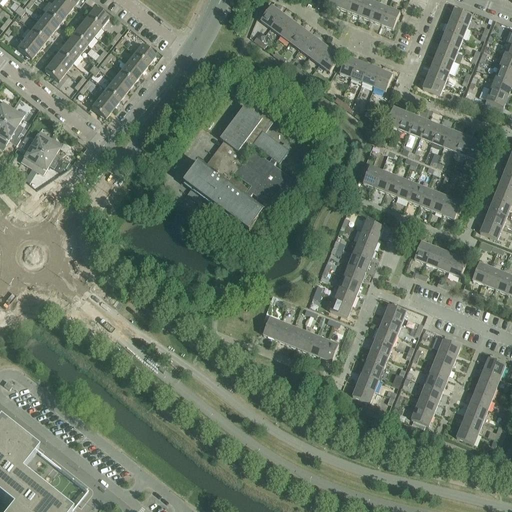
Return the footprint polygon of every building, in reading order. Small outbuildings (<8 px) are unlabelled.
[(74,9),(62,0),(58,0),(53,7),(67,18),(74,9)] [(62,0),(74,9),(81,0),(62,0)] [(326,0),(325,5),(336,10),(340,0),(326,0)] [(353,0),(340,0),(336,10),(348,15),(353,0)] [(366,2),(361,0),(353,0),(348,15),(359,19),(366,2)] [(377,6),(366,2),(359,19),(370,24),(377,6)] [(389,11),(377,6),(370,24),(382,28),(389,11)] [(67,18),(53,7),(46,16),(60,27),(67,18)] [(261,24),(271,31),(282,16),(272,9),(261,24)] [(95,10),(87,20),(101,31),(109,22),(95,10)] [(400,15),(389,11),(382,28),(393,33),(400,15)] [(455,12),(450,23),(468,30),(472,19),(455,12)] [(60,27),(46,16),(39,24),(53,36),(60,27)] [(292,24),(282,16),(271,31),(281,39),(292,24)] [(87,20),(80,28),(94,40),(101,31),(87,20)] [(450,23),(446,35),(463,42),(468,30),(450,23)] [(53,36),(39,24),(32,33),(46,45),(53,36)] [(302,31),(292,24),(281,39),(291,46),(302,31)] [(80,28),(73,37),(87,49),(94,40),(80,28)] [(312,38),(302,31),(291,46),(300,53),(312,38)] [(46,45),(32,33),(24,42),(38,54),(46,45)] [(446,35),(441,46),(459,53),(463,42),(446,35)] [(73,37),(66,46),(80,58),(87,49),(73,37)] [(321,46),(312,38),(300,53),(310,61),(321,46)] [(38,54),(24,42),(17,52),(31,63),(38,54)] [(66,46),(59,55),(73,66),(80,58),(66,46)] [(331,53),(321,46),(310,61),(320,68),(331,53)] [(441,46),(437,57),(454,64),(459,53),(441,46)] [(142,48),(134,57),(148,68),(156,59),(142,48)] [(341,60),(331,53),(320,68),(330,75),(341,60)] [(59,55),(52,64),(66,75),(73,66),(59,55)] [(148,68),(134,57),(127,66),(141,77),(148,68)] [(437,57),(432,69),(450,76),(454,64),(437,57)] [(511,61),(505,58),(500,70),(511,74),(511,61)] [(340,77),(352,82),(359,64),(347,59),(340,77)] [(66,75),(52,64),(44,73),(58,85),(66,75)] [(370,69),(359,64),(352,82),(363,86),(370,69)] [(141,77),(127,66),(120,75),(134,86),(141,77)] [(381,73),(370,69),(363,86),(374,91),(381,73)] [(432,69),(428,80),(445,87),(450,76),(432,69)] [(511,74),(500,70),(495,81),(511,87),(511,74)] [(393,78),(381,73),(374,91),(386,95),(393,78)] [(134,86),(120,75),(113,84),(127,95),(134,86)] [(440,99),(445,87),(428,80),(423,92),(440,99)] [(511,89),(511,87),(495,81),(491,92),(508,99),(511,89)] [(127,95),(113,84),(106,93),(120,104),(127,95)] [(508,99),(491,92),(486,104),(504,111),(508,99)] [(120,104),(106,93),(99,102),(113,113),(120,104)] [(275,119),(279,114),(259,99),(262,102),(258,107),(275,119)] [(113,113),(99,102),(91,111),(105,122),(113,113)] [(0,123),(4,126),(13,111),(2,104),(0,107),(0,123)] [(261,209),(273,218),(297,186),(274,168),(276,165),(280,167),(289,154),(265,136),(264,135),(272,124),(265,118),(262,121),(245,109),(220,142),(224,145),(214,159),(217,161),(208,172),(199,165),(184,185),(204,200),(205,200),(250,234),(264,214),(248,202),(252,196),(264,205),(261,209)] [(387,128),(398,132),(405,115),(394,110),(387,128)] [(18,128),(24,118),(13,111),(4,126),(20,136),(23,138),(26,133),(18,128)] [(417,120),(405,115),(398,132),(410,137),(417,120)] [(428,124),(417,120),(410,137),(421,142),(428,124)] [(439,129),(428,124),(421,142),(432,146),(439,129)] [(4,126),(0,132),(0,149),(3,152),(8,144),(17,149),(21,142),(17,140),(20,136),(4,126)] [(451,133),(439,129),(432,146),(444,151),(451,133)] [(462,138),(451,133),(444,151),(455,155),(462,138)] [(41,156),(51,141),(39,134),(33,144),(25,139),(22,144),(25,146),(41,156)] [(473,142),(462,138),(455,155),(466,160),(473,142)] [(62,148),(51,141),(41,156),(57,166),(60,161),(56,158),(62,148)] [(485,147),(473,142),(466,160),(478,164),(485,147)] [(21,165),(32,172),(41,156),(25,146),(22,152),(27,155),(21,165)] [(57,166),(41,156),(32,172),(43,178),(49,168),(54,171),(57,166)] [(511,169),(508,168),(503,179),(511,182),(511,169)] [(363,186),(375,191),(382,174),(370,169),(363,186)] [(393,178),(382,174),(375,191),(386,196),(393,178)] [(405,183),(393,178),(386,196),(398,200),(405,183)] [(511,182),(503,179),(499,190),(499,191),(511,195),(511,182)] [(416,187),(405,183),(398,200),(409,205),(416,187)] [(427,192),(416,187),(409,205),(420,209),(427,192)] [(511,195),(499,191),(494,202),(511,209),(511,207),(511,195)] [(439,196),(427,192),(420,209),(432,214),(439,196)] [(450,201),(439,196),(432,214),(443,218),(450,201)] [(462,206),(450,201),(443,218),(455,223),(462,206)] [(494,202),(490,213),(507,220),(511,209),(494,202)] [(490,213),(485,225),(502,231),(507,220),(490,213)] [(367,223),(362,235),(379,242),(384,230),(367,223)] [(480,236),(498,243),(502,231),(485,225),(480,236)] [(379,242),(362,235),(357,246),(375,253),(379,242)] [(415,262),(426,267),(433,250),(422,245),(415,262)] [(375,253),(357,246),(353,257),(370,264),(375,253)] [(445,254),(433,250),(426,267),(438,272),(445,254)] [(456,259),(445,254),(438,272),(449,276),(456,259)] [(370,264),(353,257),(348,269),(366,276),(370,264)] [(468,264),(456,259),(449,276),(461,281),(468,264)] [(473,283),(484,288),(491,271),(480,266),(473,283)] [(366,276),(348,269),(344,280),(361,287),(366,276)] [(503,275),(491,271),(484,288),(496,293),(503,275)] [(511,284),(511,279),(503,275),(496,293),(507,297),(511,284)] [(361,287),(344,280),(339,291),(357,298),(361,287)] [(357,298),(339,291),(335,303),(352,310),(357,298)] [(352,310),(335,303),(330,314),(348,321),(352,310)] [(389,308),(385,320),(402,327),(407,315),(389,308)] [(385,320),(380,331),(398,338),(402,327),(385,320)] [(263,338),(275,343),(282,325),(270,321),(263,338)] [(293,330),(282,325),(275,343),(286,347),(293,330)] [(305,334),(293,330),(286,347),(298,352),(305,334)] [(380,331),(376,342),(393,349),(398,338),(380,331)] [(316,339),(305,334),(298,352),(309,356),(316,339)] [(327,343),(316,339),(309,356),(320,361),(327,343)] [(376,342),(371,354),(388,361),(393,349),(376,342)] [(339,348),(327,343),(320,361),(332,365),(339,348)] [(444,343),(439,355),(456,362),(461,350),(444,343)] [(371,354),(367,365),(384,372),(388,361),(371,354)] [(456,362),(439,355),(434,366),(452,373),(456,362)] [(489,361),(484,373),(501,380),(506,368),(489,361)] [(367,365),(362,376),(379,383),(384,372),(367,365)] [(452,373),(434,366),(430,377),(447,384),(452,373)] [(484,373),(480,384),(497,391),(501,380),(484,373)] [(362,376),(358,388),(375,395),(379,383),(362,376)] [(447,384),(430,377),(425,389),(443,396),(447,384)] [(13,389),(7,384),(3,388),(9,393),(13,389)] [(480,384),(475,395),(492,402),(497,391),(480,384)] [(353,399),(370,406),(375,395),(358,388),(353,399)] [(443,396),(425,389),(421,400),(438,407),(443,396)] [(475,395),(470,407),(488,414),(492,402),(475,395)] [(438,407),(421,400),(416,411),(434,418),(438,407)] [(470,407),(466,418),(483,425),(488,414),(470,407)] [(434,418),(416,411),(412,423),(429,430),(434,418)] [(466,418),(461,429),(479,436),(483,425),(466,418)] [(66,511),(20,475),(37,454),(0,424),(0,501),(11,511),(9,511),(66,511)] [(474,448),(479,436),(461,429),(457,441),(474,448)]
